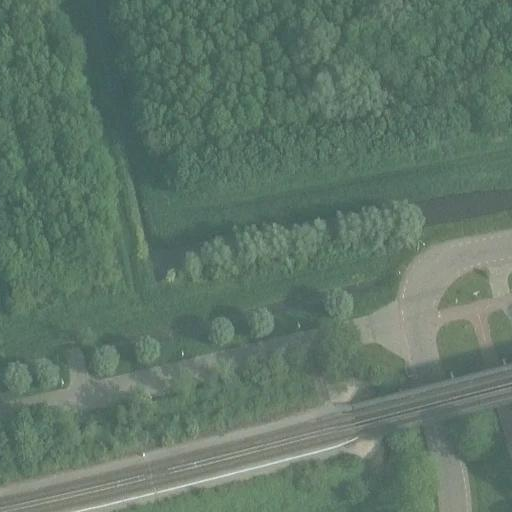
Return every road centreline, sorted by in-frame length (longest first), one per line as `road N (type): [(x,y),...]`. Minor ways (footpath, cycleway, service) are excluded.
road 1 (residential): [(0,417),(414,322)]
road 2 (tertiary): [(455,511),(414,322)]
road 3 (tertiary): [(414,322),(416,293),(442,266),(511,249)]
